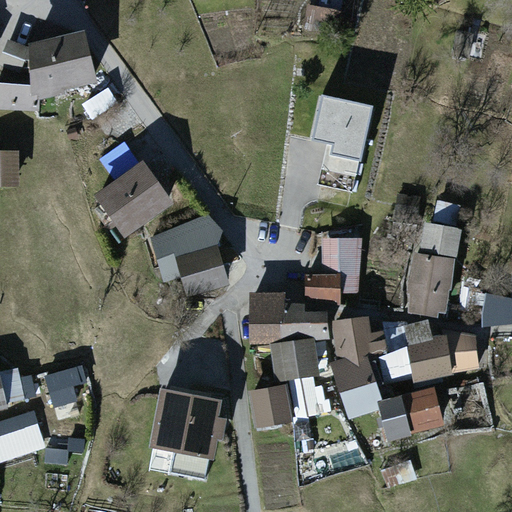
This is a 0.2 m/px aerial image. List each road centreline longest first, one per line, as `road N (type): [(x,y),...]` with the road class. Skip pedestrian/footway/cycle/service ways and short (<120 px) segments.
road 1 (residential): [(64,0),(296,305)]
road 2 (unknown): [(235,234),(244,511)]
